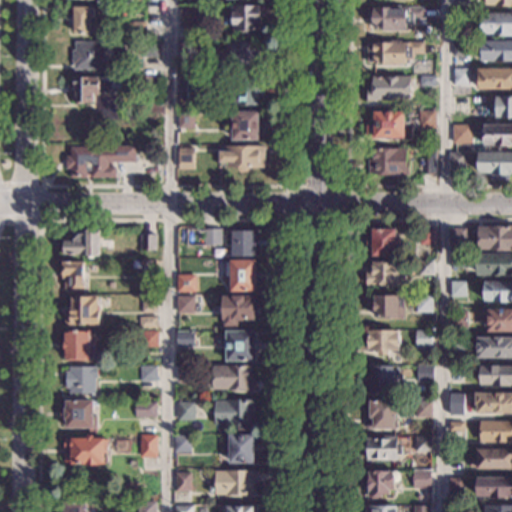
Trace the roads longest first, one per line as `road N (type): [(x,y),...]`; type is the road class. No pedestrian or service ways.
road 1 (residential): [(318,511),(322,0)]
road 2 (secondary): [(24,511),(27,0)]
road 3 (residential): [(511,204),(0,204)]
